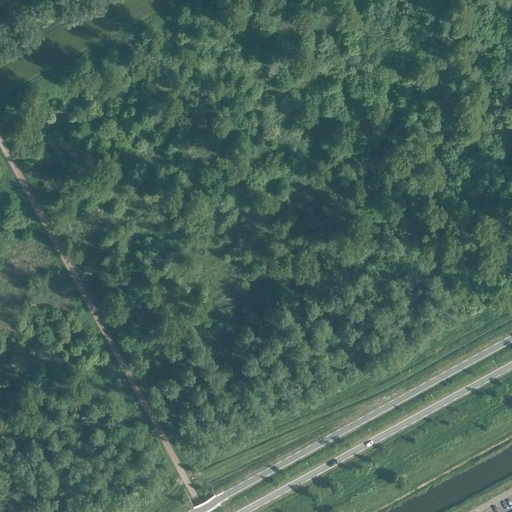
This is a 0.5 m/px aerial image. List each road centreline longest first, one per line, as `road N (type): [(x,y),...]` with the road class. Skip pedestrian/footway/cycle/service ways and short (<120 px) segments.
road 1 (secondary): [(511,337),(194,511)]
road 2 (secondary): [(242,511),(511,364)]
